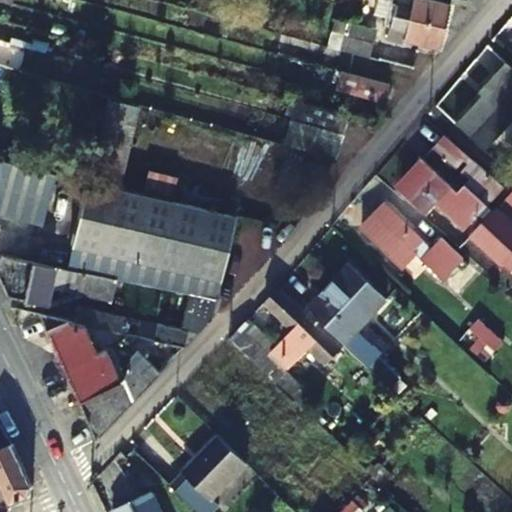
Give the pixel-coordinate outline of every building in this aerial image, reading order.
[(408,30),(446,38),(454,5),(431,0),(378,0),(375,15),(388,18),(386,26),(392,28),(389,40),(406,43),(408,30)] [(333,14),(327,45),(371,53),(376,22),(333,14)] [(412,70),(386,64),(383,77),(408,83),(412,70)] [(511,122),(511,70),(506,64),(485,88),(488,91),(459,122),(487,149),(511,122)] [(336,88),(385,101),(390,82),(341,69),(336,88)] [(299,122),(349,135),(355,115),(294,99),(289,119),(299,122)] [(292,146),(341,159),(349,135),(299,122),(292,146)] [(424,160),(413,173),(416,176),(404,191),(433,216),(439,210),(466,234),(490,207),(507,190),(447,136),(436,147),(457,167),(466,159),(471,164),(463,172),(478,186),(474,190),(468,185),(459,194),(424,160)] [(0,224),(3,223),(0,217),(0,198),(7,195),(0,182),(0,174),(15,178),(18,164),(0,159),(0,224)] [(404,191),(416,176),(413,173),(399,187),(404,191)] [(85,180),(77,219),(82,220),(90,181),(85,180)] [(82,220),(77,219),(70,245),(221,281),(236,217),(201,208),(200,210),(191,208),(191,205),(90,181),(82,220)] [(428,241),(385,202),(363,227),(411,270),(419,260),(415,256),(428,241)] [(511,270),(511,227),(496,213),(474,237),(511,270)] [(470,259),(447,238),(426,259),(450,282),(470,259)] [(52,287),(79,293),(84,270),(2,253),(0,261),(0,278),(8,295),(48,304),(52,287)] [(328,284),(366,319),(384,298),(346,264),(328,284)] [(84,270),(79,293),(113,300),(118,278),(84,270)] [(371,363),(381,351),(357,328),(366,319),(328,284),(308,306),(371,363)] [(267,304),(295,330),(280,345),(271,354),(290,371),(326,333),(280,290),(267,304)] [(180,329),(186,330),(197,333),(205,325),(206,325),(208,325),(209,323),(216,300),(192,294),(180,329)] [(306,309),(369,365),(371,363),(308,306),(306,309)] [(97,352),(82,319),(40,308),(64,367),(97,352)] [(111,315),(97,311),(94,322),(97,323),(108,326),(111,315)] [(263,348),(260,352),(286,375),(290,371),(271,354),(280,345),(252,319),(242,329),(263,348)] [(159,323),(158,327),(156,339),(185,346),(186,330),(180,329),(159,323)] [(146,336),(156,339),(158,327),(149,324),(146,336)] [(125,335),(126,331),(115,328),(123,337),(125,335)] [(281,388),(290,379),(286,375),(260,352),(263,348),(242,329),(231,340),(252,360),(281,388)] [(125,376),(111,345),(97,352),(64,367),(95,441),(159,374),(138,354),(131,361),(125,376)] [(216,400),(264,446),(300,407),(281,388),(252,360),(216,400)] [(247,461),(220,435),(172,484),(199,511),(216,511),(220,508),(210,498),(247,461)] [(0,486),(10,505),(26,498),(31,493),(32,489),(9,444),(0,447),(0,486)] [(116,511),(164,511),(157,494),(116,511)]
